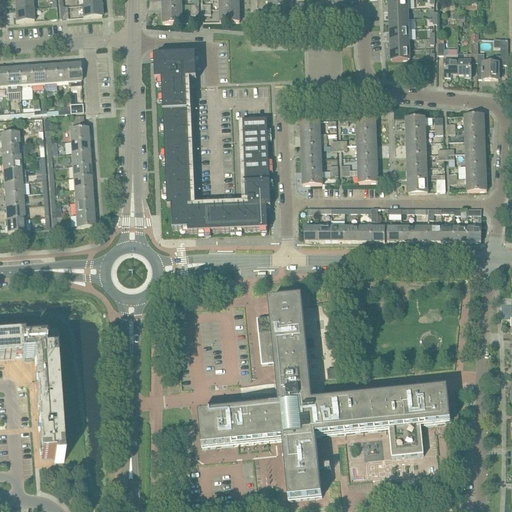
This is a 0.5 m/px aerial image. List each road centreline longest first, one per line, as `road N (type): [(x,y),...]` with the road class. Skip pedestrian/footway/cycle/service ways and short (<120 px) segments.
road 1 (residential): [(492,258),(501,108),(379,86),(365,66),(362,0)]
road 2 (residential): [(492,258),(478,423),(481,511)]
road 3 (unclassified): [(288,260),(492,258)]
road 4 (residential): [(288,260),(281,89)]
road 5 (secondary): [(131,192),(133,40)]
road 6 (residential): [(129,407),(273,389)]
road 7 (residential): [(0,47),(133,40)]
road 8 (residential): [(18,499),(10,392),(0,386)]
